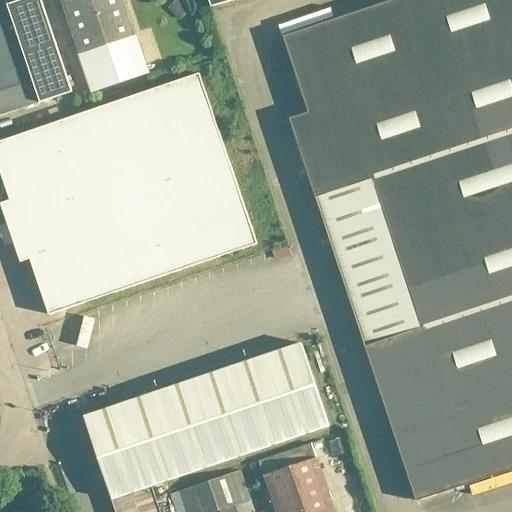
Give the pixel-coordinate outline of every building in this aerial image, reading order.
[(0,0),(0,119),(70,96),(38,0),(32,0),(6,9),(6,8),(4,9),(0,0)] [(119,0),(57,0),(91,97),(146,78),(119,0)] [(245,0),(207,0),(211,10),(245,0)] [(511,0),(407,0),(384,8),(283,40),(308,118),(289,125),(314,203),(413,507),(447,496),(511,473),(511,0)] [(175,2),(167,10),(179,22),(187,13),(175,2)] [(0,228),(0,244),(2,251),(12,248),(18,267),(27,264),(46,319),(254,251),(197,79),(0,145),(0,181),(8,205),(0,207),(0,212),(5,227),(0,228)] [(84,420),(114,511),(158,511),(151,490),(329,431),(302,348),(84,420)] [(312,451),(310,446),(248,466),(250,472),(258,469),(262,481),(272,511),(331,511),(315,463),(312,451)] [(251,511),(238,475),(177,497),(181,511),(251,511)]
